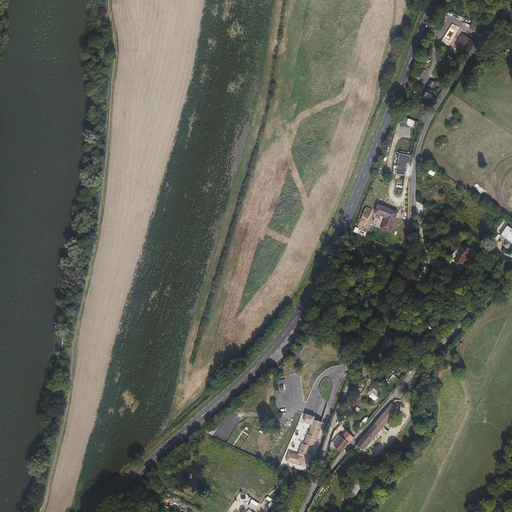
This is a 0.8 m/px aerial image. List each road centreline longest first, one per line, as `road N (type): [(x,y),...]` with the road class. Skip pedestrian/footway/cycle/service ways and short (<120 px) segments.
road 1 (primary): [(98,511),(249,374),(314,291),(435,0)]
road 2 (unclassified): [(317,484),(354,364),(407,253),(425,127),(511,4)]
road 3 (unclassified): [(317,484),(426,353),(511,286)]
